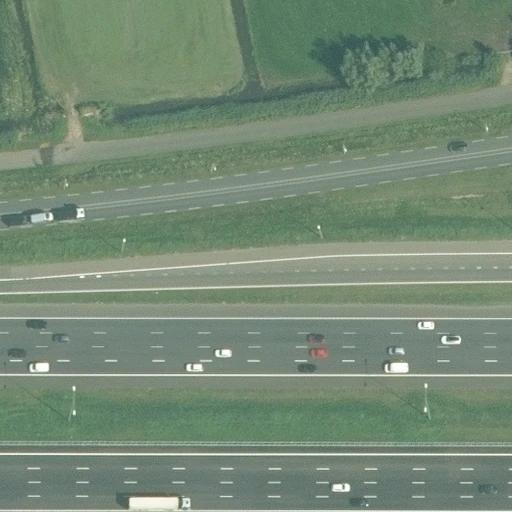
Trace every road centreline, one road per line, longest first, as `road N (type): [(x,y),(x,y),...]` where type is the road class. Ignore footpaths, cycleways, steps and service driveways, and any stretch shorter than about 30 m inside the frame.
road 1 (secondary): [(0,217),(511,150)]
road 2 (unclassified): [(511,96),(0,161)]
road 3 (motorway): [(511,270),(0,286)]
road 4 (motorway): [(0,482),(511,483)]
road 5 (motorway): [(511,344),(0,345)]
